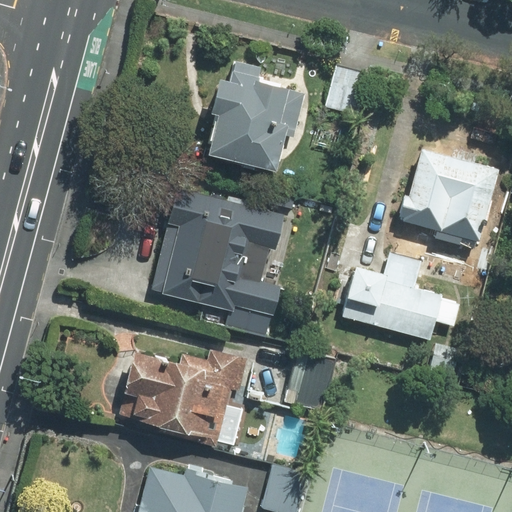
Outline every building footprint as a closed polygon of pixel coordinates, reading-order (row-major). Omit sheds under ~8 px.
[(211,108),(217,110),(207,152),(278,169),(285,140),(295,143),(310,82),(266,71),(269,59),(226,49),(211,108)] [(367,71),(334,63),(323,104),(356,113),(367,71)] [(407,192),(402,191),(396,211),(403,213),(394,250),(389,249),(384,267),(355,260),(342,313),(430,335),(434,318),(453,323),(459,301),(440,296),(441,292),(412,285),(420,255),(446,262),(443,274),(455,277),(457,271),(465,273),(466,268),(476,270),(502,166),(473,159),(475,151),(452,145),(449,154),(419,147),(407,192)] [(275,211),(175,186),(150,287),(229,306),(224,326),(265,335),(278,282),(242,273),(248,246),(266,251),(275,211)] [(459,347),(434,340),(427,368),(451,375),(459,347)] [(333,355),(295,346),(282,398),(320,407),(333,355)] [(178,358),(133,347),(117,409),(160,419),(158,428),(214,443),(229,387),(238,389),(246,357),(209,347),(207,355),(180,349),(178,358)] [(239,511),(247,482),(185,466),(184,471),(148,462),(134,511),(239,511)] [(295,511),(306,470),(269,462),(259,505),(288,511),(295,511)]
